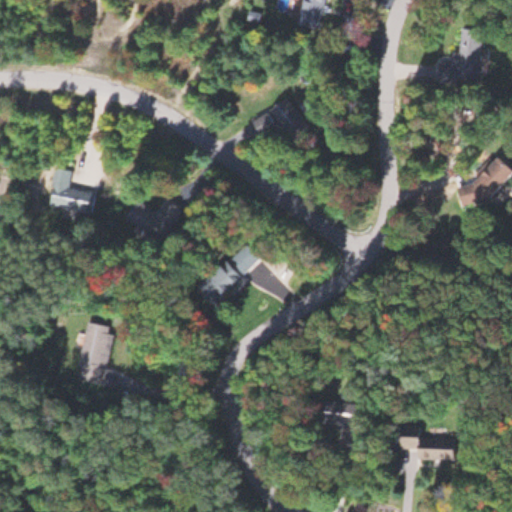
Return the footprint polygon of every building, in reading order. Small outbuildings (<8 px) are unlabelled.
[(309,0),(305,16),(328,23),(334,0),(309,0)] [(446,78),(486,80),(488,27),(466,27),(466,50),(459,49),(459,62),(447,62),(446,78)] [(315,128),(292,97),(256,123),(279,154),(315,128)] [(486,181),(501,196),(511,184),(511,174),(502,164),(486,181)] [(80,169),(61,166),(55,204),(101,211),(104,191),(77,187),(80,169)] [(132,217),(164,238),(176,219),(144,198),(132,217)] [(207,287),(223,303),(268,257),(252,242),(207,287)] [(120,324),(95,320),(87,364),(111,369),(120,324)] [(425,458),(475,461),(477,425),(401,422),(400,446),(425,447),(425,458)]
